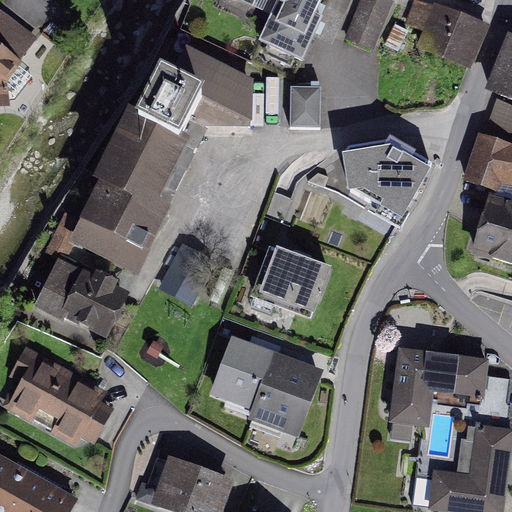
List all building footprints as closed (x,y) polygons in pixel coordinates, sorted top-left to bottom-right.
[(319,0),(281,0),(263,39),(300,56),(319,16),(313,14),(319,0)] [(391,3),(382,0),(364,0),(350,37),(373,47),(391,3)] [(487,28),(422,3),(414,24),(433,31),(426,50),(471,67),(487,28)] [(37,44),(0,20),(0,115),(7,114),(39,80),(21,67),(37,44)] [(511,43),(494,88),(511,95),(511,43)] [(202,109),(147,82),(67,247),(136,280),(167,217),(153,210),(202,109)] [(259,86),(205,87),(206,132),(259,131),(259,86)] [(321,91),(291,90),(290,130),(320,131),(321,91)] [(511,193),(511,117),(495,111),(466,190),(492,198),(499,192),(511,193)] [(433,169),(386,143),(345,151),(350,189),(378,205),(374,214),(400,228),(433,169)] [(511,213),(485,205),(468,256),(511,270),(511,213)] [(216,263),(183,245),(159,290),(192,308),(216,263)] [(332,266),(277,247),(256,300),(312,321),(332,266)] [(131,299),(57,265),(35,313),(108,347),(131,299)] [(259,407),(276,360),(234,345),(218,392),(259,407)] [(104,396),(21,351),(0,389),(0,406),(76,449),(94,443),(108,417),(96,410),(104,396)] [(484,364),(403,352),(394,418),(427,423),(432,389),(479,396),(484,364)] [(295,434),(317,375),(276,360),(259,407),(254,419),(295,434)] [(461,482),(430,478),(426,509),(447,511),(505,511),(511,467),(511,431),(469,425),(461,482)] [(0,511),(22,473),(0,460),(0,511)] [(222,511),(232,487),(166,463),(148,511),(149,511),(222,511)] [(67,511),(74,501),(22,473),(0,511),(67,511)]
